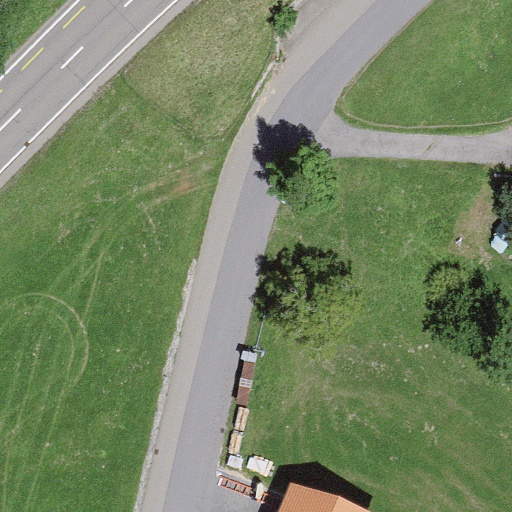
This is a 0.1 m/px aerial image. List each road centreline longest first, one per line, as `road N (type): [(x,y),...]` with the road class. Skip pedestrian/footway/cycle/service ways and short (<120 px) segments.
road 1 (unclassified): [(166,511),(237,198),(313,66),(382,0)]
road 2 (secondary): [(0,134),(135,0)]
